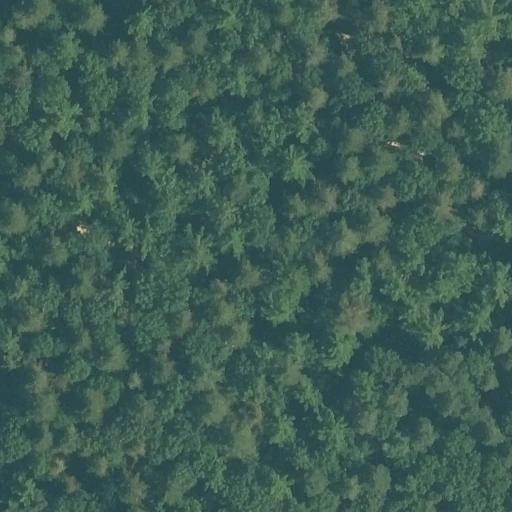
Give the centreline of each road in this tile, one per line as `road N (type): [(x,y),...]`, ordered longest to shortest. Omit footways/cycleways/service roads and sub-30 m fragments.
road 1 (track): [(212,0),(425,172),(511,261)]
road 2 (track): [(324,0),(425,172)]
